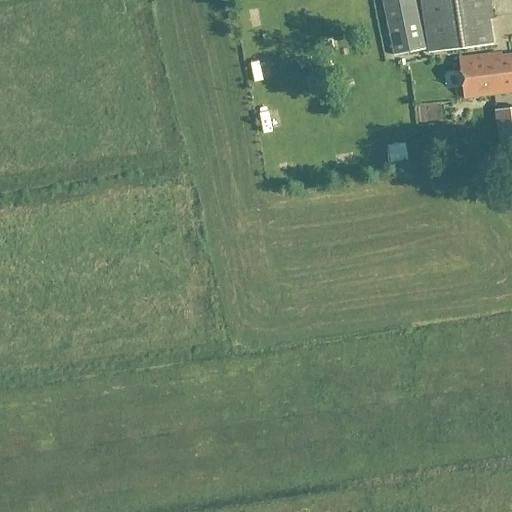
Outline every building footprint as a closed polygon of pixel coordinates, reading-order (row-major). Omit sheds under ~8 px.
[(414,0),(378,0),(381,11),(385,28),(392,57),(425,50),(415,3),(414,0)] [(486,0),(419,0),(428,56),(493,47),(486,0)] [(352,17),(369,13),(367,2),(350,6),(352,17)] [(511,93),(511,56),(499,58),(499,55),(461,60),(466,100),(511,93)] [(511,108),(493,111),(498,150),(511,148),(511,108)]
